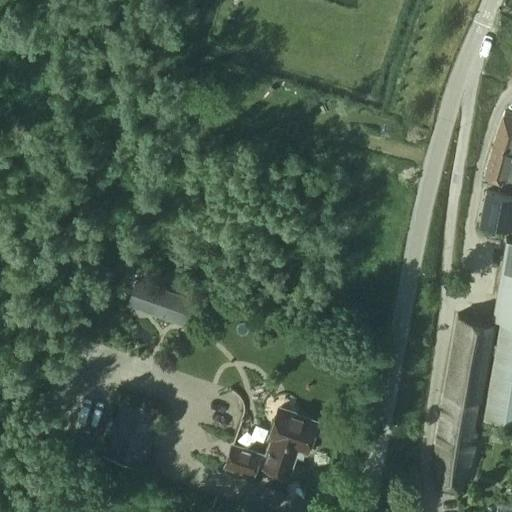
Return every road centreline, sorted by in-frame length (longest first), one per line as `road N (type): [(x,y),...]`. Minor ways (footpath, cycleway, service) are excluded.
road 1 (tertiary): [(362,511),(436,153),(472,48)]
road 2 (unclassified): [(472,48),(445,319)]
road 3 (unclassified): [(445,319),(464,281),(477,176),(498,106),(511,90)]
road 4 (unclassified): [(429,511),(428,439),(445,319)]
